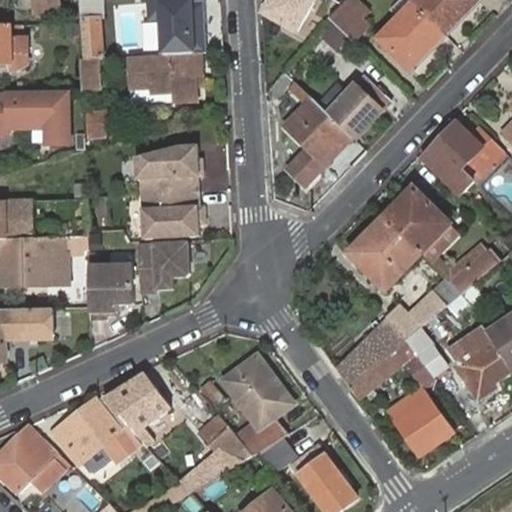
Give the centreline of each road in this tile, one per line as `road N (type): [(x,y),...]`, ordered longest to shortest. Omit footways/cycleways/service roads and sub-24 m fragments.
road 1 (residential): [(511,31),(258,287)]
road 2 (residential): [(258,287),(208,319),(0,415)]
road 3 (residential): [(258,287),(243,0)]
road 4 (residential): [(415,511),(258,287)]
